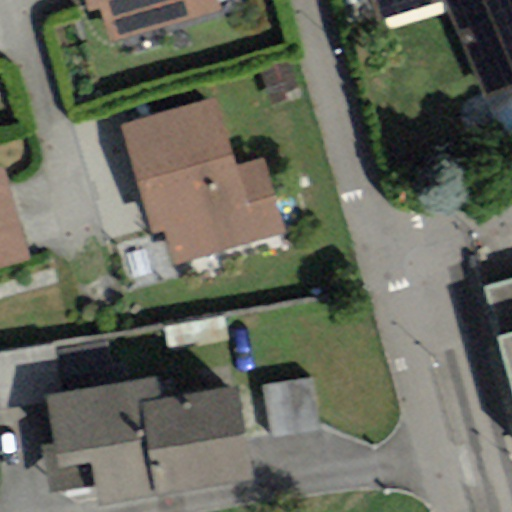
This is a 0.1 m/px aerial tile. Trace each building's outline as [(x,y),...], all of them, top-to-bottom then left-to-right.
[(77,0),(81,14),(103,8),(111,38),(205,12),(201,0),(77,0)] [(511,0),(377,0),(378,3),(386,0),(443,0),(479,91),(511,77),(511,0)] [(207,108),(119,132),(146,230),(168,224),(176,254),(270,229),(253,167),(225,174),(207,108)] [(511,279),(481,288),(511,398),(511,279)] [(38,407),(53,495),(225,465),(213,398),(138,411),(134,391),(38,407)]
